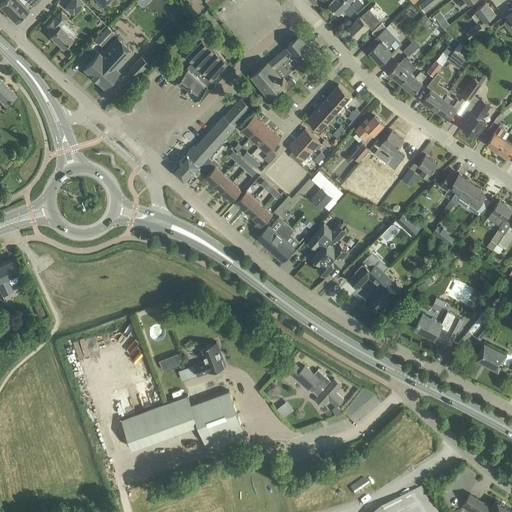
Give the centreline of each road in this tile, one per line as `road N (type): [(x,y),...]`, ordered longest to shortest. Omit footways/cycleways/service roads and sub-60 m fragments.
road 1 (residential): [(156,169),(308,298),(511,410)]
road 2 (primary): [(412,379),(333,336),(238,267)]
road 3 (residential): [(511,182),(386,96),(347,59)]
road 4 (residential): [(412,379),(410,398),(511,487)]
road 5 (residential): [(201,112),(305,8)]
road 6 (residential): [(261,105),(285,128),(347,59)]
